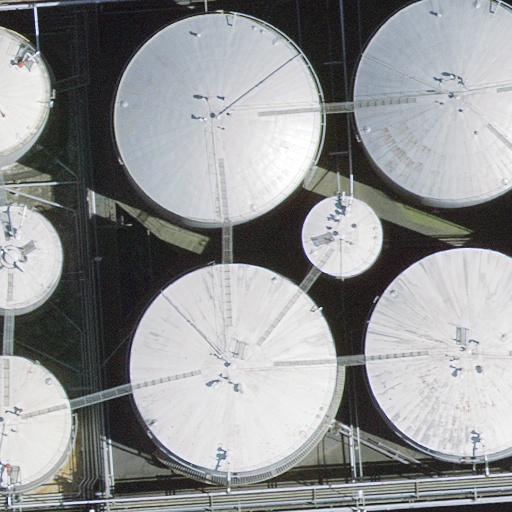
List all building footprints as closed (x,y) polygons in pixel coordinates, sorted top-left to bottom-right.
[(511,28),(492,18),(447,14),(412,24),(383,46),(363,77),(355,112),(358,144),(373,177),(399,203),(432,218),(465,222),(501,214),(511,206),(511,28)] [(250,33),(209,29),(172,38),(141,60),(119,91),(109,128),(111,164),(127,199),(153,226),(187,243),(224,247),(261,238),(293,217),(316,187),(327,151),(325,113),(310,78),(284,50),(250,33)] [(7,53),(0,52),(0,175),(3,175),(23,163),(38,146),(45,128),(46,106),(40,84),(26,66),(7,53)] [(352,222),(338,220),(324,224),(313,232),(304,243),(300,257),(301,271),(307,284),(317,294),(330,301),(346,302),(360,298),(371,289),(379,277),(382,264),(381,250),(375,237),(365,227),(352,222)] [(26,233),(9,231),(0,232),(0,326),(7,328),(16,328),(32,323),(46,313),(53,303),(59,287),(58,270),(52,254),(41,242),(26,233)] [(511,279),(473,271),(436,276),(404,294),(380,322),(366,356),(365,392),(377,427),(400,456),(431,475),(475,483),(511,475),(511,474),(511,279)] [(276,300),(226,289),(190,297),(159,317),(137,346),(125,381),(126,414),(139,448),(163,476),(195,494),(224,501),(261,496),(294,480),(319,453),(333,423),(336,387),(327,351),(306,321),(276,300)] [(33,385),(2,377),(0,377),(0,507),(19,506),(40,496),(56,480),(64,464),(67,441),(63,419),(51,400),(33,385)]
